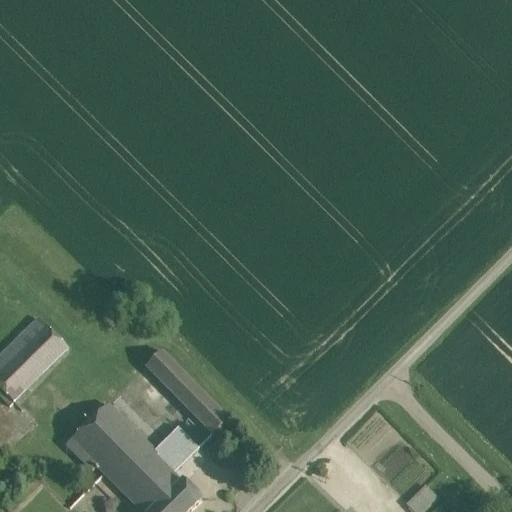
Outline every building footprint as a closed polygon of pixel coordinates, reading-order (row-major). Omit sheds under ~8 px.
[(39,321),(0,359),(0,388),(14,402),(67,349),(39,321)] [(230,422),(163,354),(147,369),(214,437),(230,422)] [(140,511),(155,511),(184,484),(176,476),(154,454),(155,453),(109,407),(67,447),(93,473),(97,468),(140,511)] [(155,453),(154,454),(176,476),(200,451),(179,430),(155,453)] [(184,484),(155,511),(193,511),(203,502),(185,484),(184,484)] [(426,488),(407,508),(411,511),(426,511),(438,500),(426,488)]
